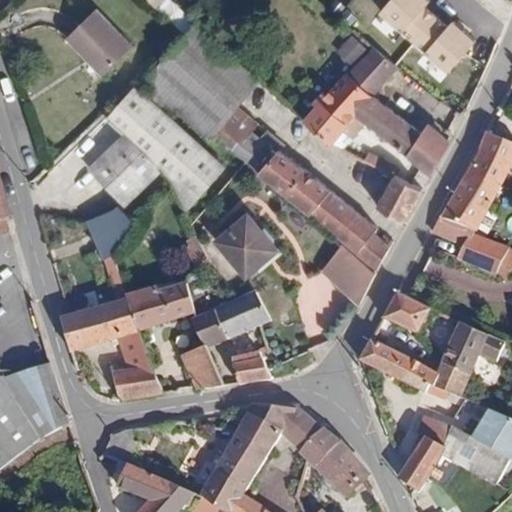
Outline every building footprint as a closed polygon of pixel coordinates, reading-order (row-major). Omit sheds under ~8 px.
[(150,0),(182,31),(192,21),(170,0),(150,0)] [(429,0),(385,0),(379,7),(445,70),(473,41),(452,21),(446,25),(425,5),(429,0)] [(129,42),(93,7),(63,38),(82,56),(87,52),(105,67),(129,42)] [(245,64),(197,21),(143,81),(204,138),(212,130),(244,156),(378,268),(389,246),(373,232),(373,228),(261,136),(267,128),(221,91),(245,64)] [(369,35),(344,66),(371,87),(395,57),(369,35)] [(371,87),(344,66),(305,116),(336,146),(362,113),(353,107),(371,87)] [(124,129),(158,166),(165,174),(182,207),(219,168),(131,84),(105,112),(124,129)] [(353,107),(362,113),(429,169),(447,136),(426,119),(419,127),(371,87),(353,107)] [(124,129),(88,167),(125,202),(158,166),(124,129)] [(511,142),(489,130),(444,211),(475,228),(511,160),(511,142)] [(393,176),(379,208),(402,222),(419,187),(393,176)] [(140,328),(130,296),(118,250),(134,220),(117,204),(97,213),(109,251),(111,250),(116,266),(114,268),(122,299),(60,316),(70,348),(115,335),(129,366),(153,364),(140,328)] [(475,228),(444,211),(438,223),(468,240),(475,228)] [(244,216),(214,242),(245,276),(275,251),(244,216)] [(511,264),(511,248),(475,228),(468,240),(461,252),(506,276),(511,264)] [(325,233),(303,260),(355,302),(377,275),(325,233)] [(197,312),(189,281),(130,296),(140,328),(197,312)] [(401,287),(383,317),(416,337),(434,306),(401,287)] [(255,293),(197,316),(207,342),(209,346),(272,320),(255,293)] [(467,323),(449,355),(474,371),(483,356),(494,361),(505,343),(467,323)] [(282,346),(288,360),(314,349),(309,335),(282,346)] [(436,377),(372,338),(361,358),(361,361),(420,390),(423,385),(429,388),(436,377)] [(198,386),(225,383),(209,346),(207,342),(184,353),(198,386)] [(251,359),(235,365),(240,381),(273,377),(265,356),(273,353),(272,348),(251,354),(251,359)] [(474,371),(449,355),(436,377),(461,392),(474,371)] [(0,372),(0,456),(6,465),(71,418),(56,361),(4,377),(0,372)] [(129,366),(114,367),(115,396),(164,391),(153,364),(129,366)] [(258,403),(244,436),(279,447),(283,436),(299,445),(351,498),(374,477),(302,408),(258,403)] [(422,492),(463,433),(511,456),(511,415),(498,408),(488,421),(475,417),(470,423),(434,406),(425,425),(432,427),(400,483),(422,492)] [(244,436),(229,470),(259,482),(279,447),(244,436)] [(191,511),(206,501),(141,468),(137,474),(131,471),(122,488),(152,501),(141,511),(191,511)] [(241,511),(254,491),(259,482),(229,470),(210,504),(226,511),(241,511)] [(278,511),(254,491),(241,511),(278,511)] [(326,511),(315,500),(307,500),(306,511),(326,511)]
